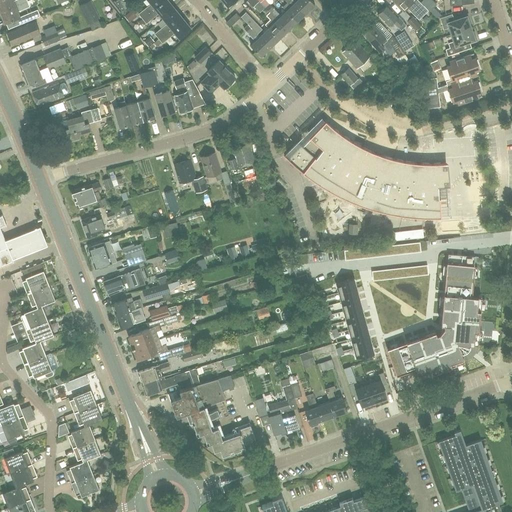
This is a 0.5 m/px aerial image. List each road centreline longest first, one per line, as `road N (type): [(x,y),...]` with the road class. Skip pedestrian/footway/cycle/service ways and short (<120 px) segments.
road 1 (secondary): [(157,477),(38,179)]
road 2 (residential): [(38,179),(219,125),(268,86)]
road 3 (residential): [(50,511),(50,418),(2,363),(0,288)]
road 4 (residential): [(193,494),(367,433)]
road 5 (residential): [(367,433),(511,383)]
road 6 (residential): [(268,86),(356,0)]
